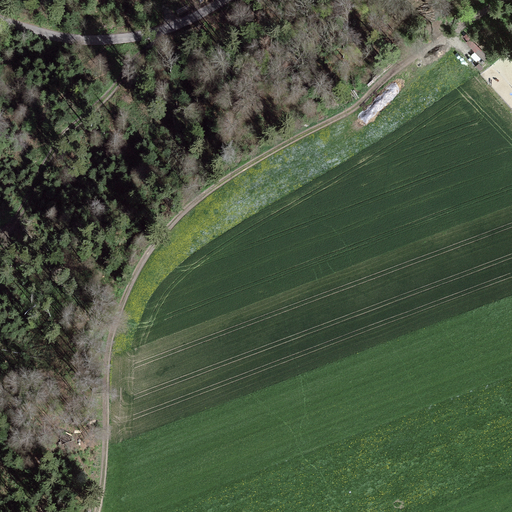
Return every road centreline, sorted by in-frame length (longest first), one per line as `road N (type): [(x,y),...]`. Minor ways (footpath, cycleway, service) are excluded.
road 1 (track): [(501,0),(386,75),(356,106),(210,189),(147,252),(108,347),(97,511)]
road 2 (unclassified): [(0,16),(81,40),(175,27),(219,0)]
